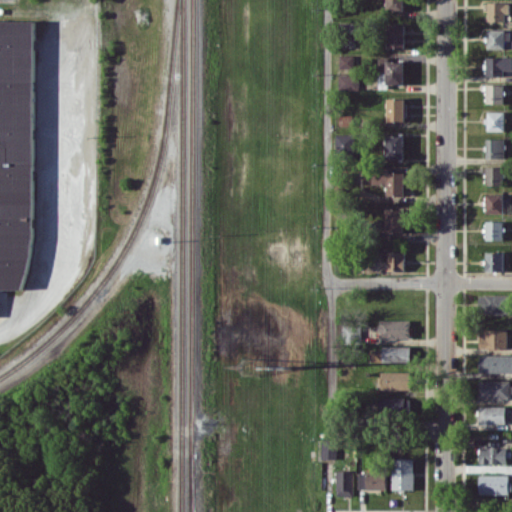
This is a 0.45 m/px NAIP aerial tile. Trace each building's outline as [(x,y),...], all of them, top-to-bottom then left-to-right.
[(386,0),(387,10),(405,10),(405,0),(386,0)] [(488,21),(506,20),(505,1),(488,2),(488,21)] [(33,20),(0,20),(0,288),(33,289),(33,20)] [(406,24),(388,23),(388,47),(405,47),(406,24)] [(488,30),(488,48),(510,48),(510,29),(488,30)] [(354,55),(339,55),(339,68),(354,68),(354,55)] [(387,57),(380,56),(378,72),(385,72),(387,57)] [(487,76),(504,76),(504,70),(511,69),(511,56),(486,57),(487,76)] [(404,84),(404,60),(387,60),(387,84),(404,84)] [(360,90),(359,74),(339,74),(339,90),(360,90)] [(503,103),(504,84),(486,84),(486,103),(503,103)] [(388,120),(406,120),(406,98),(388,98),(388,120)] [(504,111),(487,111),(487,130),(504,130),(504,111)] [(336,153),(355,153),(355,133),(336,133),(336,153)] [(404,135),(387,135),(387,158),(404,158),(404,135)] [(505,157),(505,138),(487,138),(487,157),(505,157)] [(502,185),(503,166),(485,165),(485,184),(502,185)] [(405,172),(390,172),(390,167),(363,168),(363,184),(388,184),(388,195),(405,194),(405,172)] [(503,213),(503,193),(486,193),(486,212),(503,213)] [(403,232),(403,208),(386,208),(386,232),(403,232)] [(503,240),(503,221),(486,221),(486,240),(503,240)] [(388,270),(405,270),(405,251),(387,251),(388,270)] [(485,252),(486,271),(504,271),(503,252),(485,252)] [(511,294),(479,294),(479,313),(511,314),(511,301),(511,294)] [(410,319),(378,319),(378,338),(410,338),(410,319)] [(479,347),(507,348),(508,329),(480,329),(479,347)] [(411,347),(371,346),(370,361),(410,362),(411,347)] [(511,372),(511,354),(480,354),(479,372),(511,372)] [(410,371),(379,371),(380,390),(411,389),(410,371)] [(511,399),(511,380),(479,380),(478,398),(511,399)] [(379,417),(411,417),(411,397),(379,398),(379,417)] [(479,423),(508,423),(508,406),(479,405),(479,423)] [(321,458),(336,458),(337,439),(322,438),(321,458)] [(508,447),(480,446),(479,462),(507,463),(508,447)] [(393,489),(414,489),(414,458),(392,458),(393,489)] [(354,495),(354,470),(337,470),(337,495),(354,495)] [(386,489),(386,472),(359,472),(359,488),(386,489)] [(510,475),(480,474),(479,493),(510,494),(510,475)]
